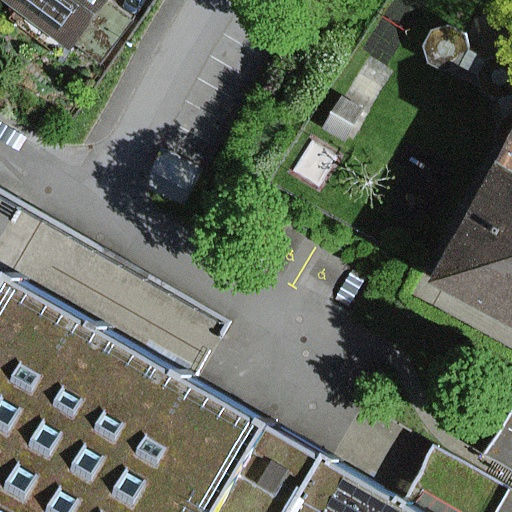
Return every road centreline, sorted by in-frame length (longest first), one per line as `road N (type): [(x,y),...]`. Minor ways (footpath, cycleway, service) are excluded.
road 1 (unknown): [(37,176),(320,358)]
road 2 (unknown): [(511,137),(433,273)]
